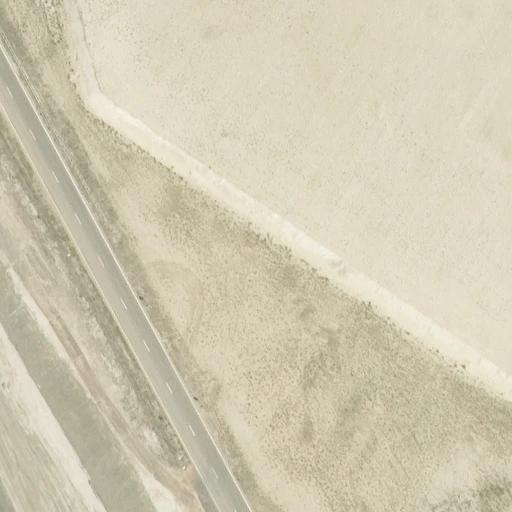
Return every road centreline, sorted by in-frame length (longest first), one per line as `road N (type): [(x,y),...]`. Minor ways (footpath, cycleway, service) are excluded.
road 1 (unclassified): [(235,511),(0,66)]
road 2 (unclassified): [(75,511),(0,384)]
